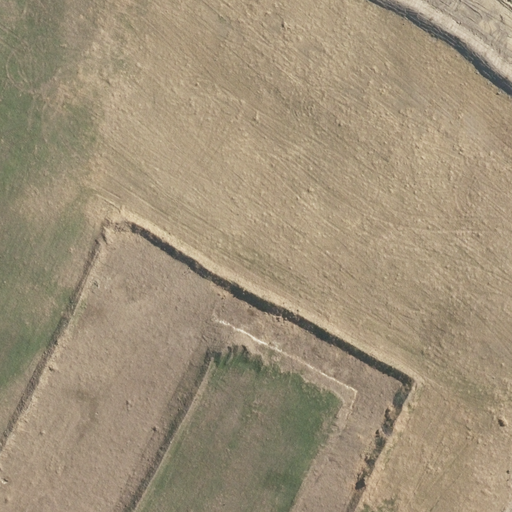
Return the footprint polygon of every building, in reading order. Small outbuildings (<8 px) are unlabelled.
[(260,234),(315,267),(374,301),(455,161),(341,95),(260,234)] [(511,189),(497,218),(511,225),(511,189)] [(511,288),(477,272),(454,318),(511,346),(511,288)] [(218,427),(261,368),(236,350),(193,409),(218,427)] [(194,460),(170,445),(145,487),(169,501),(194,460)]
